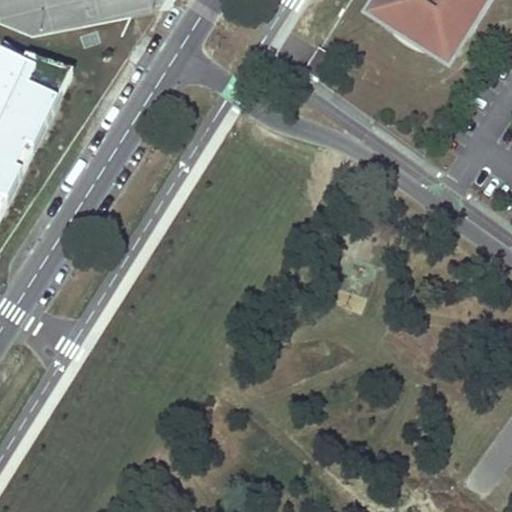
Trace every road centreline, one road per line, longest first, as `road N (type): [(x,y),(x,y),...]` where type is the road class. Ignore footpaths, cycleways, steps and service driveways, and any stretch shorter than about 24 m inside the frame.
road 1 (residential): [(174,60),(384,164),(511,255)]
road 2 (residential): [(0,332),(174,60)]
